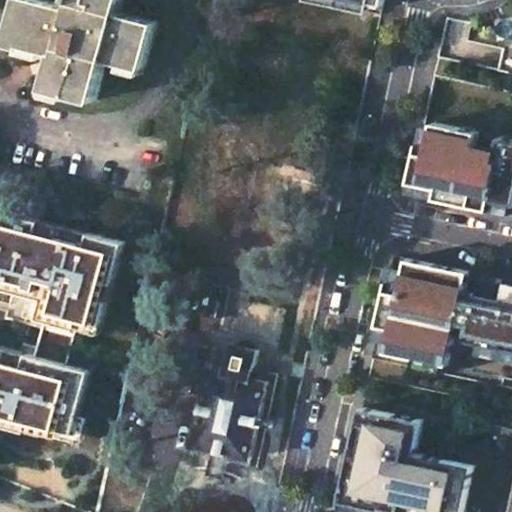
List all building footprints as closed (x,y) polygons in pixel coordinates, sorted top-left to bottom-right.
[(126,0),(73,0),(72,4),(77,5),(75,10),(42,0),(20,0),(6,45),(26,51),(28,47),(57,55),(47,89),(67,95),(68,97),(96,105),(108,62),(143,72),(156,26),(122,16),(126,0)] [(428,154),(418,152),(412,182),(440,188),(438,197),(491,209),(493,200),(511,203),(511,139),(501,137),(500,142),(479,137),(480,133),(435,123),(428,154)] [(434,128),(424,126),(418,152),(428,154),(434,128)] [(501,137),(480,133),(479,137),(500,142),(501,137)] [(440,188),(412,182),(410,191),(438,197),(440,188)] [(511,203),(493,200),(491,209),(511,213),(511,203)] [(66,368),(76,331),(78,322),(102,328),(108,303),(99,300),(103,284),(113,286),(123,246),(88,236),(85,247),(37,235),(40,224),(0,212),(0,289),(43,301),(38,321),(44,322),(34,359),(26,357),(23,369),(0,362),(0,427),(26,434),(29,425),(45,429),(66,435),(71,417),(78,419),(89,374),(66,368)] [(88,236),(40,224),(37,235),(85,247),(88,236)] [(471,271),(396,255),(381,325),(394,327),(391,340),(389,351),(418,357),(446,363),(451,364),(460,322),(469,324),(466,339),(481,342),(511,348),(511,305),(478,298),(480,288),(468,286),(471,271)] [(504,294),(480,288),(478,298),(511,305),(511,279),(507,279),(504,294)] [(108,303),(113,286),(103,284),(99,300),(108,303)] [(303,299),(316,301),(319,302),(322,288),(306,285),(303,299)] [(303,299),(289,296),(278,349),(305,355),(316,301),(303,299)] [(38,321),(43,301),(32,298),(27,318),(38,321)] [(99,337),(102,328),(78,322),(76,331),(99,337)] [(394,327),(381,325),(378,337),(391,340),(394,327)] [(511,348),(481,342),(479,352),(511,359),(511,348)] [(262,350),(235,344),(231,362),(230,365),(229,374),(217,372),(213,371),(196,449),(217,453),(232,457),(253,462),(270,383),(265,382),(255,381),(257,371),(262,350)] [(26,357),(0,350),(0,362),(23,369),(26,357)] [(446,363),(418,357),(416,367),(444,373),(446,363)] [(230,365),(219,363),(217,372),(229,374),(230,365)] [(267,373),(257,371),(255,381),(265,382),(267,373)] [(426,415),(364,402),(343,499),(403,511),(464,511),(476,460),(419,448),(426,415)] [(73,437),(78,419),(71,417),(66,435),(73,437)] [(42,439),(45,429),(29,425),(26,434),(42,439)] [(232,457),(217,453),(215,463),(229,466),(232,457)]
